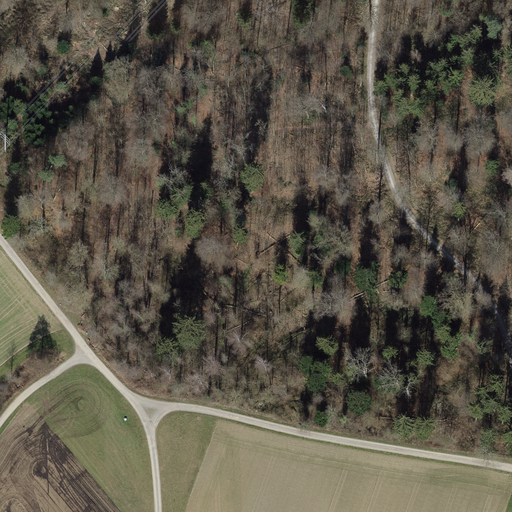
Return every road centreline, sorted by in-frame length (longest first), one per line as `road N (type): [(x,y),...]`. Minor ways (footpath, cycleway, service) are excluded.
road 1 (track): [(148,407),(180,406),(511,467)]
road 2 (track): [(373,125),(392,186),(416,225),(488,299),(511,349)]
road 3 (track): [(158,511),(148,407),(87,351)]
road 4 (track): [(0,423),(28,390),(87,351),(68,325)]
road 5 (track): [(376,0),(373,125)]
